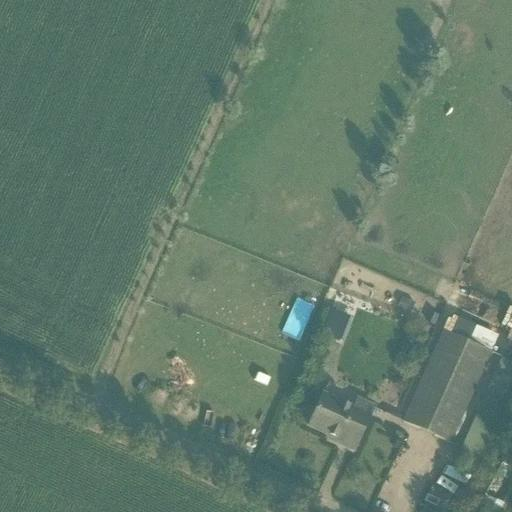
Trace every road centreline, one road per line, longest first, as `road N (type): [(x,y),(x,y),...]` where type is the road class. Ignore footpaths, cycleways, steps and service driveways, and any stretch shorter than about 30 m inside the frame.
road 1 (track): [(102,410),(272,0)]
road 2 (unclassified): [(312,511),(0,363)]
